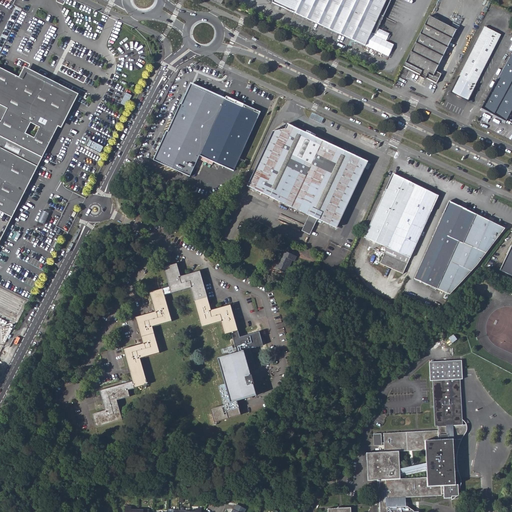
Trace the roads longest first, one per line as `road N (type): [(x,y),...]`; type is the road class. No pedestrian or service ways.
road 1 (secondary): [(216,44),(511,175)]
road 2 (track): [(324,479),(370,377),(446,305),(511,222)]
road 3 (secondary): [(511,168),(220,32)]
road 4 (residential): [(102,211),(264,297),(282,363),(261,400),(244,405)]
road 5 (unknown): [(162,242),(64,418)]
road 6 (tertiary): [(0,394),(90,215)]
road 7 (tertiary): [(98,202),(168,66),(192,46)]
